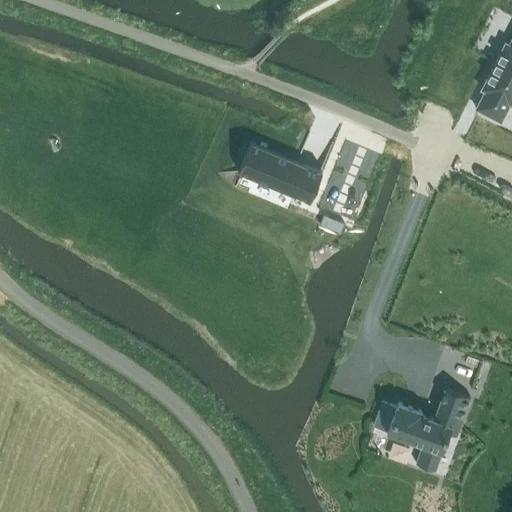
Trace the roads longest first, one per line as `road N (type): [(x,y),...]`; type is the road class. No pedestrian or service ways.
road 1 (unclassified): [(398,135),(39,0)]
road 2 (unclassified): [(247,511),(196,426),(102,351),(46,319),(0,275)]
